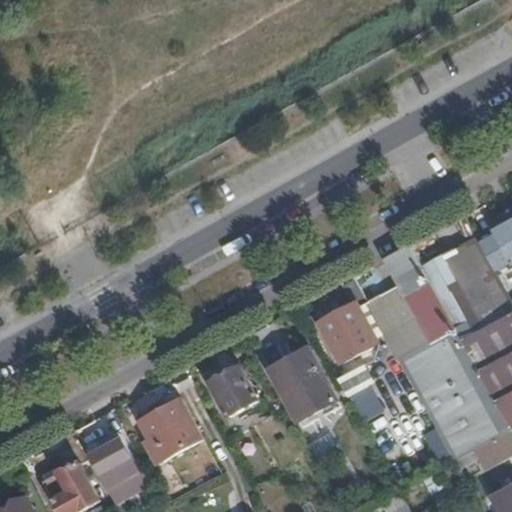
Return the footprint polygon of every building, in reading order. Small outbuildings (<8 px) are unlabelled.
[(466,216),(459,220),(471,242),(479,238),(466,216)] [(511,218),(494,229),(511,261),(511,218)] [(471,242),(449,255),(489,327),(511,314),(511,310),(509,305),(511,302),(511,298),(479,238),(471,242)] [(449,255),(425,268),(434,285),(458,329),(465,341),(489,327),(449,255)] [(425,268),(407,278),(416,295),(434,285),(425,268)] [(434,285),(416,295),(438,340),(458,329),(434,285)] [(511,314),(489,327),(465,341),(511,427),(511,302),(509,305),(511,310),(511,314)] [(344,363),(380,343),(359,304),(323,324),(344,363)] [(438,340),(401,360),(451,450),(457,461),(475,452),(511,431),(511,430),(511,427),(465,341),(458,329),(438,340)] [(343,407),(311,349),(273,370),(305,428),(343,407)] [(249,408),(261,401),(242,367),(213,383),(232,417),(249,408)] [(161,463),(205,438),(184,400),(145,421),(154,439),(149,442),(161,463)] [(264,406),(261,401),(249,408),(251,413),(264,406)] [(511,431),(475,452),(485,469),(511,454),(511,431)] [(112,488),(143,471),(126,439),(106,449),(104,445),(92,451),(112,488)] [(457,461),(451,450),(441,456),(447,467),(457,461)] [(64,511),(81,511),(104,500),(83,462),(65,473),(63,469),(46,479),(64,511)] [(466,478),(461,469),(452,474),(457,483),(466,478)] [(437,473),(427,478),(431,487),(441,481),(437,473)] [(481,505),(484,511),(511,511),(511,482),(510,479),(504,483),(508,491),(481,505)] [(402,492),(384,502),(389,511),(394,511),(409,505),(402,492)] [(36,511),(29,498),(1,511),(36,511)]
